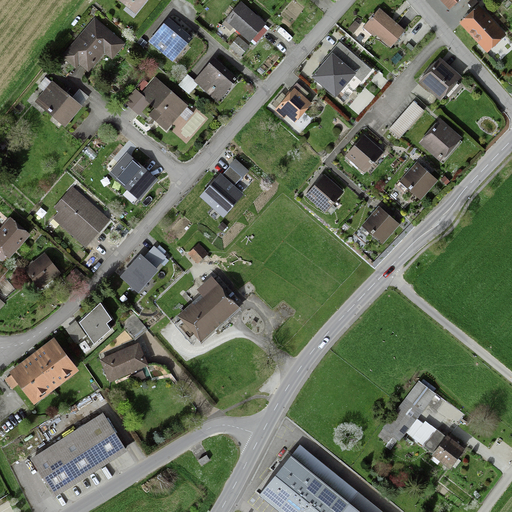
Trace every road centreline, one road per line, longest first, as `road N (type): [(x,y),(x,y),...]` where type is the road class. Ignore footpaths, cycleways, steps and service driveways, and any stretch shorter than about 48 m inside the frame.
road 1 (residential): [(0,347),(34,336),(77,302),(346,0)]
road 2 (residential): [(260,435),(208,428),(78,511)]
road 3 (secondary): [(383,273),(315,345),(260,435)]
road 4 (secondary): [(511,139),(383,273)]
road 5 (residential): [(511,375),(383,273)]
road 6 (track): [(91,0),(0,111)]
road 7 (residential): [(511,106),(416,0)]
